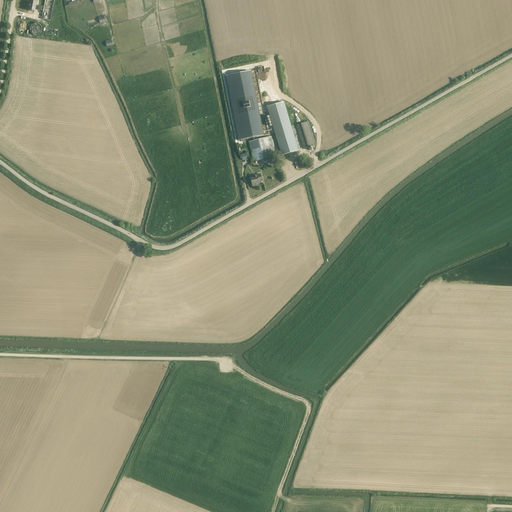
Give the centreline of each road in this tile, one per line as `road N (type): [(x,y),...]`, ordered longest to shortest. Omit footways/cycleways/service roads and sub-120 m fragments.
road 1 (unclassified): [(0,161),(49,195),(163,248),(511,55)]
road 2 (unclassified): [(0,355),(225,359),(225,369)]
